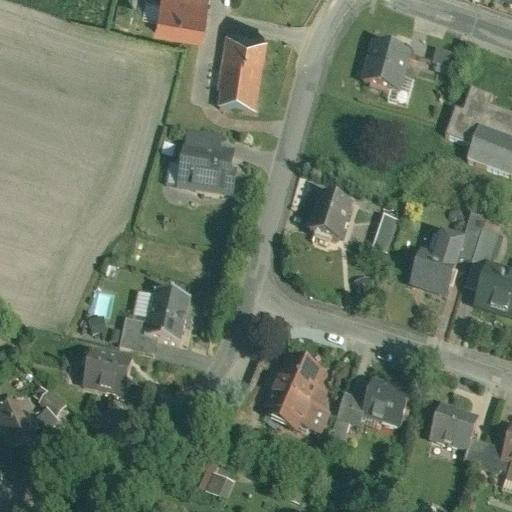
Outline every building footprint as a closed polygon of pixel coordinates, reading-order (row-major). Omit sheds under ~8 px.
[(209,0),(159,0),(154,36),(203,43),(209,0)] [(266,39),(226,35),(222,72),(210,71),(209,84),(220,86),(218,109),(257,113),(266,39)] [(409,52),(372,42),(361,83),(389,90),(397,93),(401,79),(409,52)] [(458,56),(436,50),(432,63),(454,69),(458,56)] [(412,82),(401,79),(397,93),(389,90),(386,100),(406,105),(412,82)] [(471,145),(466,160),(511,178),(511,176),(511,115),(489,106),(493,98),(472,90),(463,112),(454,109),(444,136),(471,145)] [(185,145),(178,190),(233,198),(237,175),(232,174),(235,153),(222,151),(224,138),(190,133),(188,146),(185,145)] [(350,209),(318,197),(304,238),(335,250),(350,209)] [(400,221),(383,215),(371,249),(388,255),(400,221)] [(482,230),(485,220),(470,215),(460,239),(467,242),(462,258),(471,261),(482,230)] [(485,220),(482,230),(498,235),(501,225),(485,220)] [(489,263),(498,235),(482,230),(471,261),(488,266),(489,263)] [(420,254),(410,288),(448,300),(462,258),(467,242),(460,239),(441,234),(433,259),(420,254)] [(488,266),(473,306),(511,319),(511,271),(489,263),(488,266)] [(368,277),(353,280),(357,297),(372,294),(368,277)] [(146,338),(179,346),(190,297),(157,289),(146,338)] [(104,335),(109,320),(95,315),(90,330),(104,335)] [(134,359),(87,349),(84,366),(88,366),(83,389),(126,398),(134,359)] [(323,372),(288,356),(264,407),(270,411),(267,420),(295,432),(299,424),(317,384),(323,372)] [(366,400),(362,414),(398,427),(410,391),(373,379),(366,400)] [(337,394),(317,384),(299,424),(320,434),(337,394)] [(41,400),(58,416),(69,405),(52,389),(41,400)] [(362,414),(366,400),(345,393),(337,418),(358,425),(362,414)] [(480,415),(442,403),(428,440),(469,452),(473,437),(480,415)] [(3,415),(0,416),(0,440),(6,454),(36,441),(21,407),(13,411),(11,405),(1,410),(3,415)] [(511,424),(504,447),(501,459),(511,462),(511,424)] [(489,442),(473,437),(469,452),(466,463),(481,468),(489,442)] [(504,447),(489,442),(481,468),(496,473),(501,459),(504,447)] [(511,479),(506,477),(502,491),(511,494),(511,479)] [(235,490),(217,480),(207,499),(226,509),(235,490)]
